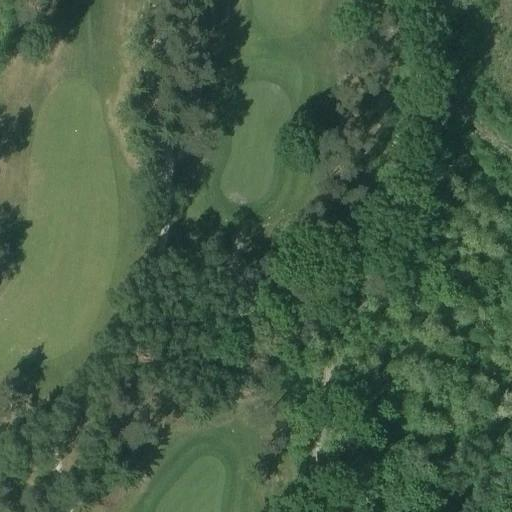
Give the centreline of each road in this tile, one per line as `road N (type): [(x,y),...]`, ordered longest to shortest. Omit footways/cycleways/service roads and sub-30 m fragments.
road 1 (track): [(440,0),(348,279)]
road 2 (track): [(348,279),(321,392),(312,511)]
